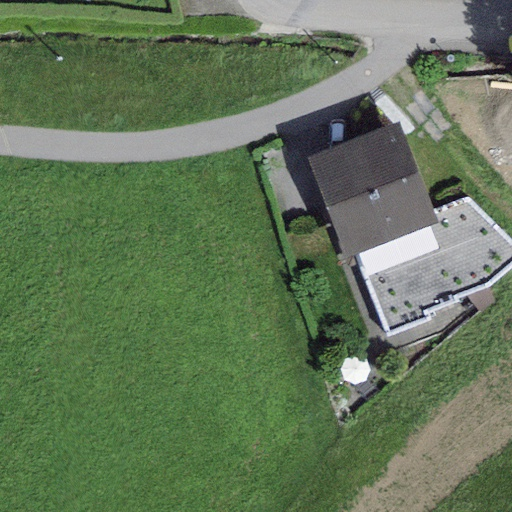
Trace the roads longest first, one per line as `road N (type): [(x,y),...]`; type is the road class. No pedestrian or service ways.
road 1 (residential): [(0,141),(168,149),(313,113),(379,74),(399,18)]
road 2 (residential): [(279,0),(287,8),(399,18)]
